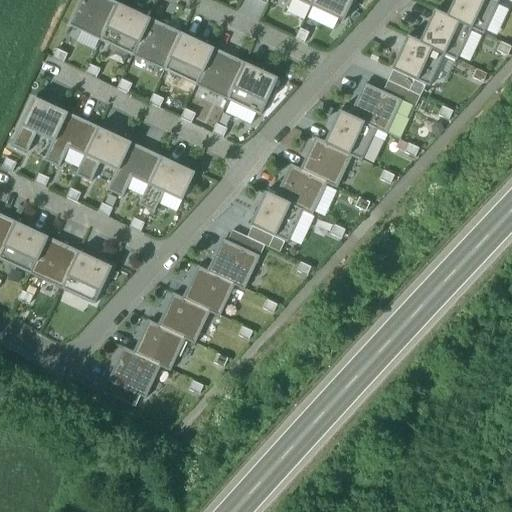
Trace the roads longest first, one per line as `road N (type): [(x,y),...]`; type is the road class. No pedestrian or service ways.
road 1 (primary): [(234,511),(511,210)]
road 2 (residential): [(56,70),(249,162)]
road 3 (residential): [(4,180),(166,257)]
road 4 (residential): [(188,0),(332,68)]
road 5 (residential): [(70,364),(166,257)]
road 6 (residential): [(166,257),(249,162)]
road 7 (residential): [(249,162),(332,68)]
